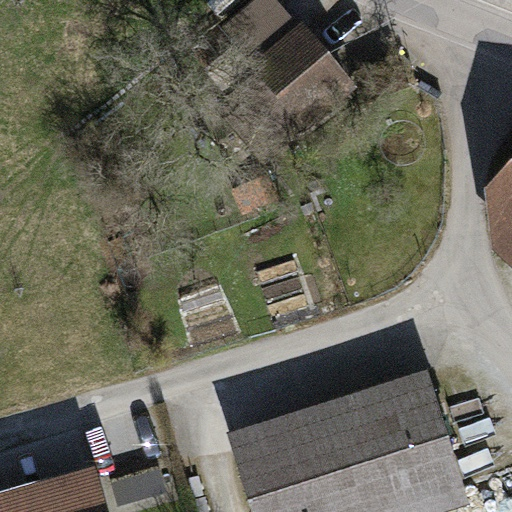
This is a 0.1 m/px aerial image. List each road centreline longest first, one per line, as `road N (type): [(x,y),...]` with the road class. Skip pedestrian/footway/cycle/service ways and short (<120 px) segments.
road 1 (track): [(0,439),(480,298)]
road 2 (residential): [(511,351),(480,298),(466,233),(491,31)]
